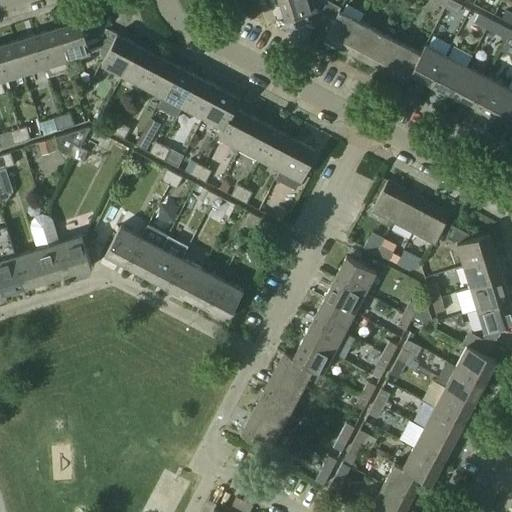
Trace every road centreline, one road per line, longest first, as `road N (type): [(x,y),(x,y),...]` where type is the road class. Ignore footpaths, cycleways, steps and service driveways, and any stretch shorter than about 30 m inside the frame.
road 1 (residential): [(298,511),(217,470),(211,439),(367,124)]
road 2 (residential): [(167,0),(187,28),(367,124)]
road 3 (residential): [(367,124),(511,202)]
